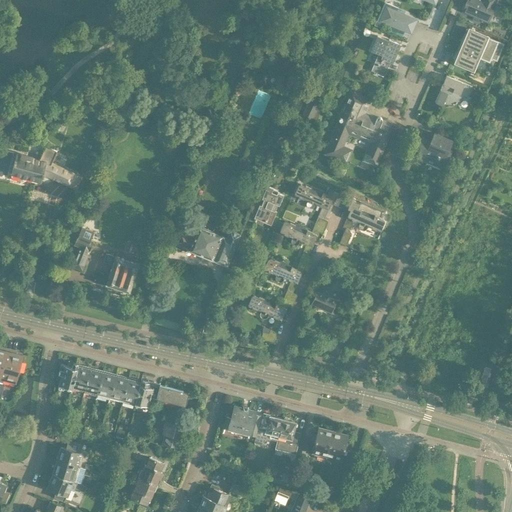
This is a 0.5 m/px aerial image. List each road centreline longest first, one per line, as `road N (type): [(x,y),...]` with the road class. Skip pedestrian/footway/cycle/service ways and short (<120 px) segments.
road 1 (residential): [(352,391),(410,247),(412,212),(393,156),(419,94)]
road 2 (residential): [(273,373),(339,210)]
road 3 (tertiary): [(221,362),(55,325)]
road 4 (residential): [(176,511),(221,362)]
road 5 (residential): [(30,477),(55,325)]
road 6 (residential): [(419,94),(440,41),(416,31),(395,84)]
